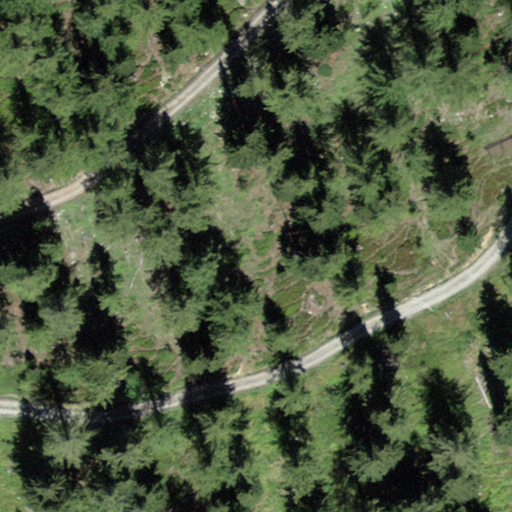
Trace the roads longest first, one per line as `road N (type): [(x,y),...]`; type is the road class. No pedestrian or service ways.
road 1 (track): [(511,228),(463,279),(263,377),(113,418),(0,404)]
road 2 (track): [(0,214),(109,171),(285,0)]
